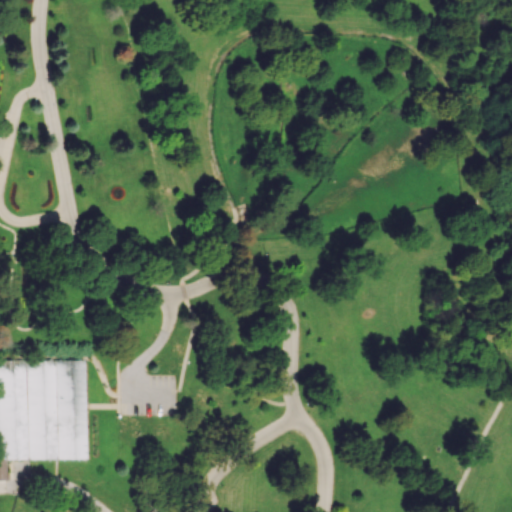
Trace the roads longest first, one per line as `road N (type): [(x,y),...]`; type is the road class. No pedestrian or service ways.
road 1 (residential): [(37,0),(39,59),(76,237),(105,271),(149,293),(183,293),(239,273),(272,287),(288,320),(290,402),(322,461),(323,511)]
road 2 (residential): [(296,417),(235,455),(188,511)]
